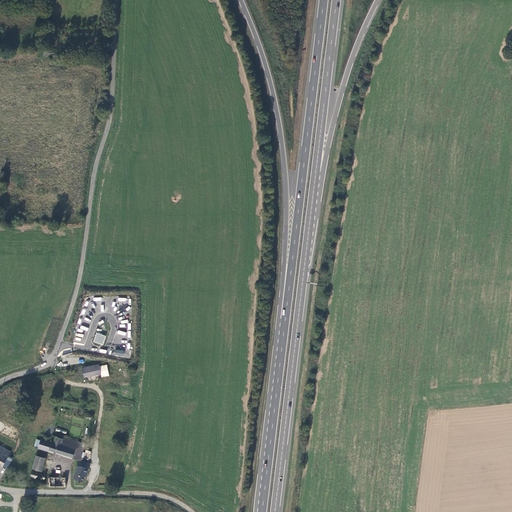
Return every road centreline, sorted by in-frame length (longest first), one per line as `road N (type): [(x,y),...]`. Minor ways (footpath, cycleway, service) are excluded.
road 1 (unclassified): [(116,0),(109,118),(76,290),(50,360),(0,382)]
road 2 (trunk): [(240,0),(273,95),(285,174),(274,406)]
road 3 (trunk): [(323,0),(274,406)]
road 4 (trunk): [(274,511),(316,171)]
road 5 (track): [(0,489),(158,494),(191,511)]
road 6 (trunk): [(316,171),(377,0)]
road 7 (trunk): [(316,171),(336,0)]
